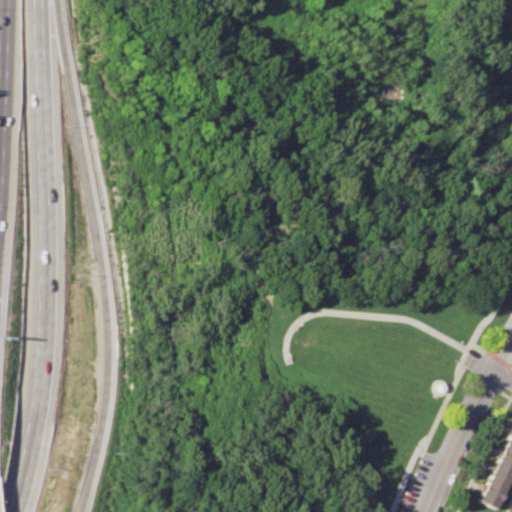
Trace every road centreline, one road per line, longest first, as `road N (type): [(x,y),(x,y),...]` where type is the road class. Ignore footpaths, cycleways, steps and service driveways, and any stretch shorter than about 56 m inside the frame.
road 1 (motorway): [(74,511),(98,432),(107,317),(56,0)]
road 2 (motorway): [(19,511),(45,343),(40,0)]
road 3 (residential): [(511,338),(425,511)]
